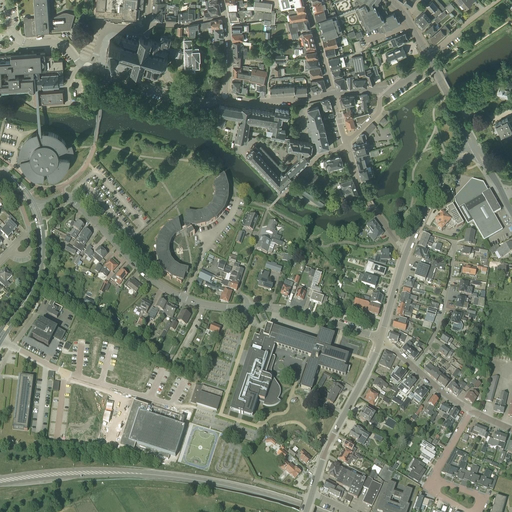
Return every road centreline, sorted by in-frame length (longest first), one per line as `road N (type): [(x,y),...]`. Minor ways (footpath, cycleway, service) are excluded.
road 1 (primary): [(314,511),(168,477),(77,473),(0,481)]
road 2 (residential): [(414,367),(440,320),(454,247),(416,229)]
road 3 (residential): [(171,405),(64,373),(13,346)]
road 4 (tertiary): [(312,494),(380,339)]
road 5 (residential): [(183,298),(141,271),(63,196)]
road 6 (unclassified): [(224,96),(203,103),(89,66)]
road 7 (secondary): [(0,337),(36,282),(42,247),(34,208)]
road 8 (residential): [(380,339),(297,311),(247,307)]
road 9 (residential): [(346,146),(361,190),(406,251)]
road 10 (residential): [(511,429),(471,412),(433,480)]
road 11 (unclassified): [(89,66),(57,42),(18,39),(5,0)]
